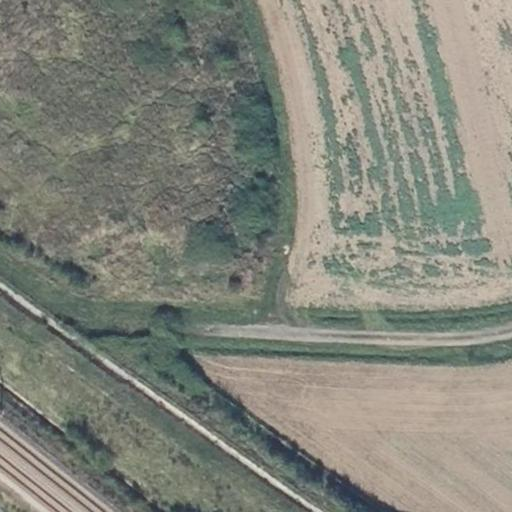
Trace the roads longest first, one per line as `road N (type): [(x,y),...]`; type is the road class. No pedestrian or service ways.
road 1 (track): [(0,262),(79,317),(279,338),(458,341),(511,331)]
road 2 (track): [(302,511),(0,303)]
